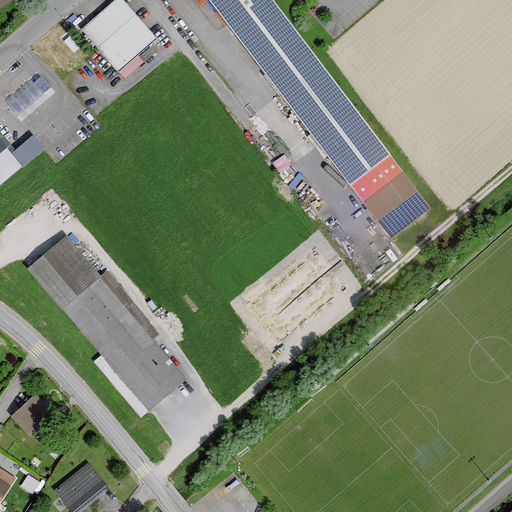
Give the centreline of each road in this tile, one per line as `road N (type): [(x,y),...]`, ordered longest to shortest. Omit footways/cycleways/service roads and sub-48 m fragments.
road 1 (track): [(151,480),(511,165)]
road 2 (tertiary): [(0,316),(151,480)]
